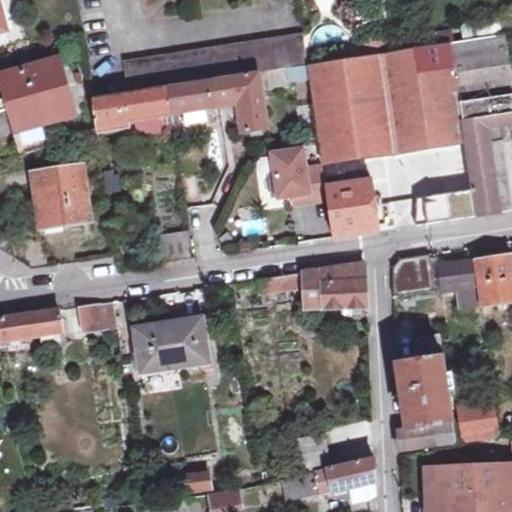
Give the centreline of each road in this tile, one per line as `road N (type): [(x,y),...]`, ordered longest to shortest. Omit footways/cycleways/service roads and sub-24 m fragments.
road 1 (residential): [(0,297),(377,247)]
road 2 (residential): [(389,511),(377,247)]
road 3 (residential): [(377,247),(511,225)]
